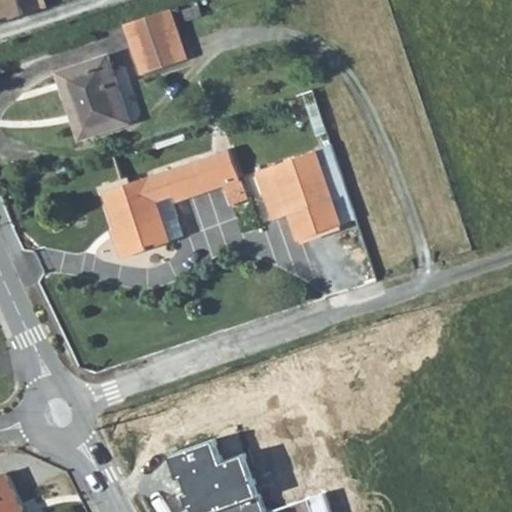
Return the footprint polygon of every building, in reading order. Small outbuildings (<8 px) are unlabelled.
[(0,0),(0,22),(48,6),(45,0),(0,0)] [(201,4),(186,9),(190,20),(204,14),(201,4)] [(140,76),(188,60),(171,8),(122,23),(140,76)] [(106,52),(57,69),(65,92),(73,89),(87,131),(130,118),(106,52)] [(80,134),(87,131),(73,89),(65,92),(80,134)] [(282,170),(298,218),(307,245),(349,230),(339,203),(328,171),(323,155),(282,170)] [(193,160),(101,192),(123,255),(164,241),(150,201),(169,195),(171,199),(204,189),(193,160)] [(349,230),(362,225),(342,166),(328,171),(339,203),(349,230)] [(264,175),(280,224),(298,218),(282,170),(264,175)] [(226,203),(243,198),(237,181),(221,186),(226,203)] [(212,437),(170,449),(192,511),(249,511),(253,511),(265,506),(242,450),(219,457),(212,437)] [(26,511),(7,472),(0,475),(0,511),(26,511)]
